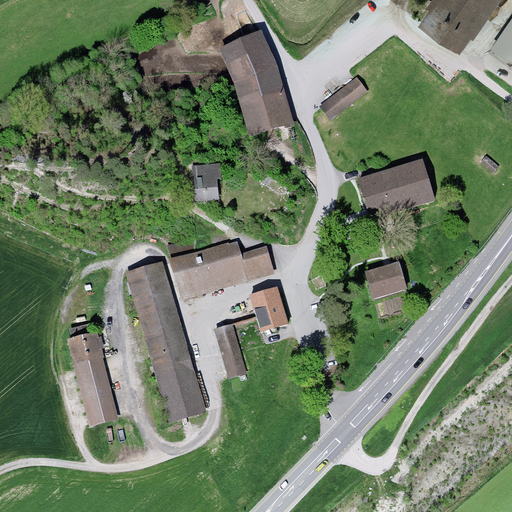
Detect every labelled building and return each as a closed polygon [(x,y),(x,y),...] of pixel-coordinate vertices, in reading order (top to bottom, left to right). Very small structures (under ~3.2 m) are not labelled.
[(429,0),(414,22),(461,54),(498,0),(429,0)] [(511,15),(485,54),(511,72),(511,15)] [(257,37),(215,55),(232,88),(247,141),(289,129),(273,72),(257,37)] [(366,94),(354,79),(319,109),(331,124),(366,94)] [(422,162),(358,182),(369,219),(433,199),(422,162)] [(189,169),(191,204),(215,203),(214,182),(220,181),(219,167),(189,169)] [(168,253),(188,251),(187,242),(168,244),(168,253)] [(178,304),(245,285),(237,257),(233,244),(166,264),(178,304)] [(237,257),(245,285),(273,277),(265,249),(237,257)] [(397,264),(363,275),(372,301),(405,291),(397,264)] [(166,424),(205,412),(162,266),(123,277),(166,424)] [(257,336),(287,327),(276,291),(246,300),(257,336)] [(230,325),(216,329),(230,375),(244,370),(230,325)] [(86,429),(117,422),(97,336),(65,343),(86,429)]
